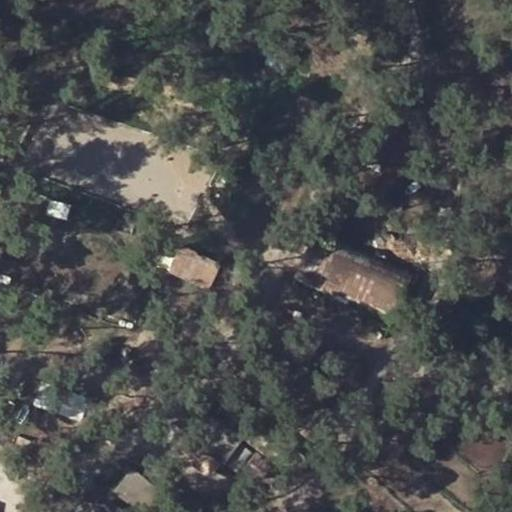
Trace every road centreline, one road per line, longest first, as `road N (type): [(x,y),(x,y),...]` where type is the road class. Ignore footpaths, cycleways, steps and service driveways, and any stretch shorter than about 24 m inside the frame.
road 1 (track): [(14,511),(42,473),(106,451),(203,380),(230,336),(246,250),(340,145),(417,26)]
road 2 (unclassified): [(393,357),(455,229),(456,178),(413,0)]
road 3 (track): [(301,511),(393,357)]
road 4 (track): [(511,377),(465,381),(424,374),(393,357)]
